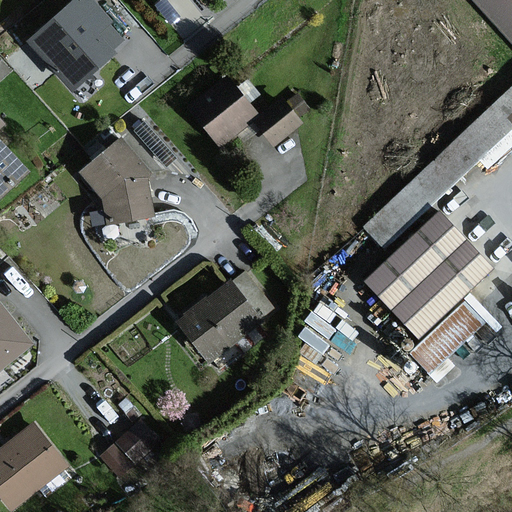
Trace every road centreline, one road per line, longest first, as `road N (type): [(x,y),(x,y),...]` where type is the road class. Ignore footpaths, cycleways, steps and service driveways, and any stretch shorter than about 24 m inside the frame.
road 1 (residential): [(277,167),(266,195),(0,403)]
road 2 (residential): [(251,0),(149,83)]
